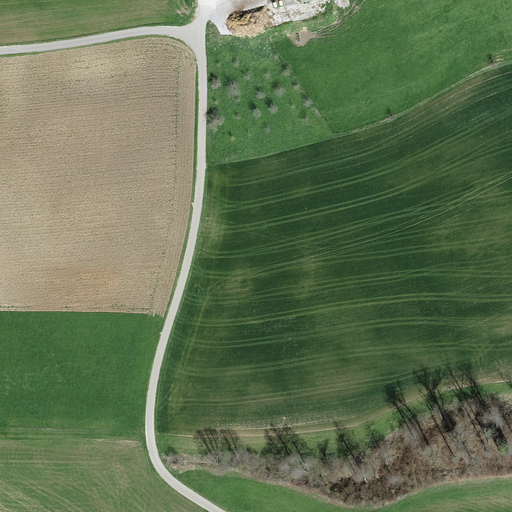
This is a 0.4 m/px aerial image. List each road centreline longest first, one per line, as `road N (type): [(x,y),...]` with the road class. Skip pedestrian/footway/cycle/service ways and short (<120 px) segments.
road 1 (unclassified): [(219,511),(157,464),(149,414),(198,202),(198,45),(181,32),(153,29),(0,50)]
road 2 (track): [(511,71),(333,146),(224,175),(201,171)]
